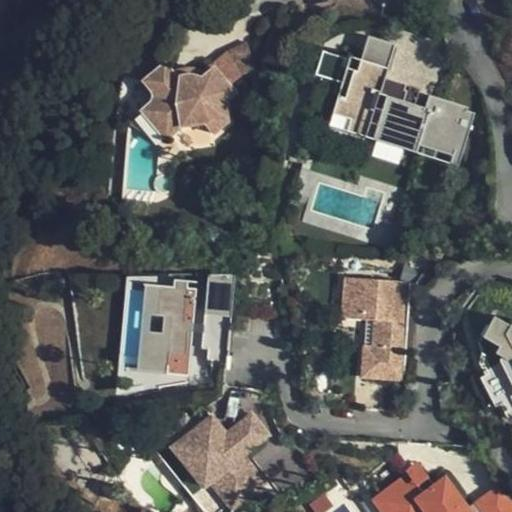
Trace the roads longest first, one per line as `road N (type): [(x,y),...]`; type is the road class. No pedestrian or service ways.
road 1 (residential): [(291,401),(303,417),(417,436),(432,417),(431,316),(442,297),(472,278),(511,271)]
road 2 (residential): [(409,0),(463,14),(477,34),(511,188)]
